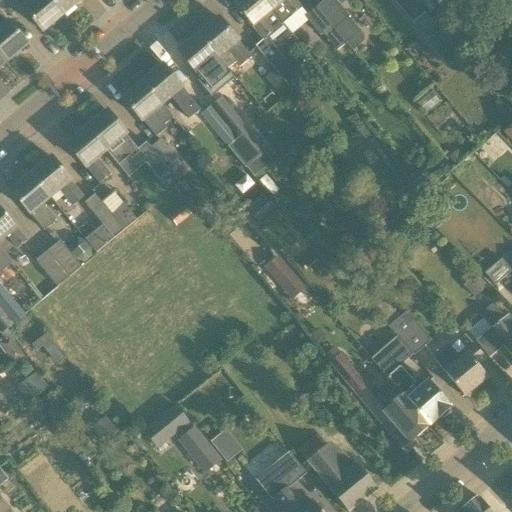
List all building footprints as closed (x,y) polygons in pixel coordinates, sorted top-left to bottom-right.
[(15,0),(43,33),(63,16),(49,0),(15,0)] [(49,0),(63,16),(82,0),(49,0)] [(263,0),(241,0),(234,6),(263,41),(266,38),(275,49),(283,45),(291,36),(293,35),(284,25),(283,24),(263,0)] [(293,0),(263,0),(283,24),(301,9),(293,0)] [(333,0),(326,0),(316,8),(346,44),(347,44),(353,52),(363,44),(364,38),(348,19),(349,18),(333,0)] [(392,0),(420,32),(432,22),(413,0),(392,0)] [(346,44),(316,8),(306,16),(304,18),(308,22),(320,37),(323,34),(338,51),(346,44)] [(0,12),(0,53),(7,63),(27,46),(0,12)] [(198,36),(218,59),(227,70),(236,63),(240,68),(251,59),(219,19),(198,36)] [(198,36),(178,52),(213,95),(224,85),(209,67),(218,59),(198,36)] [(286,62),(276,70),(291,88),(300,80),(302,78),(287,60),(286,62)] [(163,65),(143,82),(162,105),(171,98),(188,120),(199,111),(163,65)] [(263,111),(291,88),(276,70),(248,93),(263,111)] [(173,118),(162,105),(143,82),(122,99),(154,139),(165,130),(163,127),(173,118)] [(305,86),(295,94),(305,105),(314,97),(305,86)] [(425,116),(440,103),(431,93),(416,106),(425,116)] [(222,98),(210,108),(237,141),(230,146),(248,167),(266,151),(222,98)] [(237,141),(210,108),(201,116),(229,148),(230,146),(237,141)] [(87,121),(87,124),(89,127),(87,129),(106,152),(118,167),(129,157),(131,160),(140,153),(137,149),(126,136),(127,135),(107,112),(95,122),(93,119),(89,119),(87,121)] [(78,136),(67,145),(99,185),(110,176),(97,160),(106,152),(87,129),(85,130),(82,128),(79,127),(76,129),(76,133),(78,136)] [(357,132),(363,141),(370,136),(364,127),(357,132)] [(484,132),(477,139),(482,145),(490,138),(484,132)] [(312,147),(312,149),(312,150),(313,152),(316,154),(318,154),(320,154),(322,152),(324,149),(325,145),(323,141),(320,139),(316,140),(312,147)] [(160,141),(151,149),(169,171),(178,164),(160,141)] [(169,171),(151,149),(146,142),(137,149),(143,156),(140,158),(144,163),(158,180),(169,171)] [(456,152),(449,159),(454,165),(462,158),(456,152)] [(30,175),(49,199),(59,191),(72,207),(83,198),(51,158),(30,175)] [(41,206),(49,199),(30,175),(11,192),(43,231),(54,223),(41,206)] [(266,176),(259,182),(271,197),(278,190),(266,176)] [(114,193),(102,203),(101,204),(121,228),(134,217),(114,193)] [(101,204),(102,203),(95,196),(85,204),(112,236),(121,228),(101,204)] [(253,219),(270,202),(263,196),(246,212),(253,219)] [(410,204),(405,209),(410,215),(416,210),(410,204)] [(186,206),(171,218),(176,224),(191,213),(186,206)] [(0,208),(0,241),(7,235),(18,248),(26,241),(16,227),(0,208)] [(379,221),(372,227),(377,234),(385,228),(379,221)] [(69,245),(68,250),(78,262),(85,263),(92,257),(91,249),(84,240),(77,239),(69,245)] [(61,242),(48,252),(69,278),(81,267),(61,242)] [(0,273),(11,264),(0,250),(0,273)] [(69,278),(48,252),(36,262),(57,287),(69,278)] [(293,301),(306,289),(276,257),(263,269),(293,301)] [(495,286),(511,272),(501,260),(484,274),(495,286)] [(462,286),(473,299),(486,287),(475,274),(462,286)] [(0,286),(0,307),(15,326),(25,317),(0,286)] [(366,304),(396,337),(412,355),(430,342),(406,313),(399,319),(378,294),(366,304)] [(502,348),(511,360),(511,328),(493,305),(480,316),(491,329),(476,342),(489,359),(502,348)] [(15,326),(0,307),(0,333),(2,336),(15,326)] [(48,334),(32,345),(37,352),(42,349),(53,363),(61,356),(50,342),(53,340),(48,334)] [(417,386),(400,367),(412,355),(396,337),(370,360),(403,397),(429,426),(438,419),(444,420),(450,415),(450,409),(451,408),(429,383),(419,392),(415,388),(417,386)] [(434,360),(438,364),(464,397),(467,395),(470,397),(476,392),(475,388),(487,378),(477,367),(486,359),(473,344),(464,351),(468,356),(458,363),(448,349),(434,360)] [(17,347),(6,355),(13,366),(24,358),(17,347)] [(333,350),(325,357),(330,363),(329,364),(357,397),(367,388),(339,355),(338,356),(333,350)] [(37,373),(26,381),(38,397),(49,389),(37,373)] [(429,426),(403,397),(383,414),(414,448),(418,444),(414,440),(429,426)] [(165,414),(180,432),(191,423),(176,405),(165,414)] [(106,417),(90,431),(100,443),(104,439),(105,441),(117,431),(106,417)] [(194,460),(210,447),(195,429),(179,442),(194,460)] [(314,437),(298,451),(309,463),(329,488),(328,489),(346,511),(350,511),(356,508),(362,503),(377,490),(357,465),(352,469),(345,475),(324,449),(314,437)] [(230,460),(214,440),(210,443),(227,463),(230,460)] [(288,453),(255,481),(272,502),(280,511),(320,511),(313,502),(307,506),(291,486),(297,482),(300,479),(306,475),(291,456),(288,453)] [(0,486),(8,480),(0,469),(0,486)] [(461,510),(459,511),(489,511),(482,503),(479,498),(478,499),(477,499),(467,507),(463,510),(464,510),(462,511),(461,510)]
